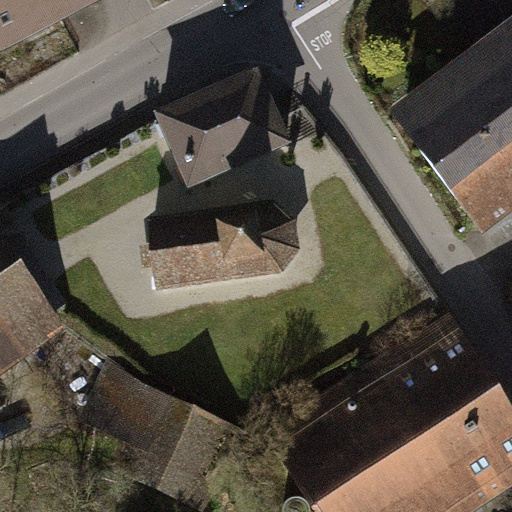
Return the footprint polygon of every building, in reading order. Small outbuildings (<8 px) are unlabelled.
[(0,0),(0,49),(92,0),(0,0)] [(511,13),(390,106),(483,237),(511,213),(511,13)] [(260,79),(169,121),(197,182),(289,140),(260,79)] [(277,205),(154,220),(163,289),(286,273),(303,253),(298,222),(277,205)] [(0,228),(0,383),(73,333),(0,228)] [(260,435),(309,511),(478,511),(511,490),(511,412),(446,313),(260,435)] [(203,511),(242,434),(106,368),(82,419),(129,442),(115,471),(199,511),(203,511)]
